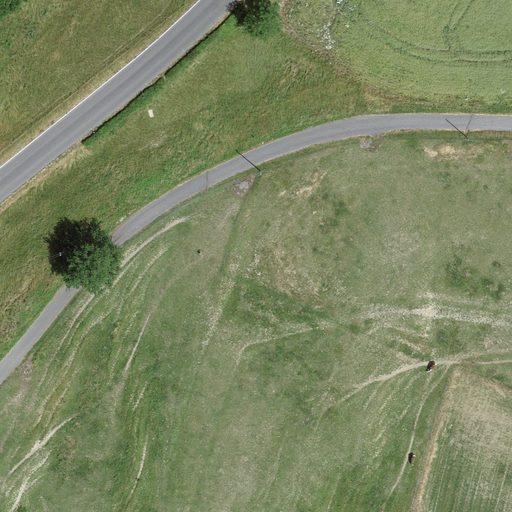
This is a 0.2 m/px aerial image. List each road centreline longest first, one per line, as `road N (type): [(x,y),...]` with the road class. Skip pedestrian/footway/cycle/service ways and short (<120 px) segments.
road 1 (unclassified): [(0,360),(88,255),(149,203),(229,157),(371,114),(511,115)]
road 2 (tertiary): [(228,0),(0,184)]
